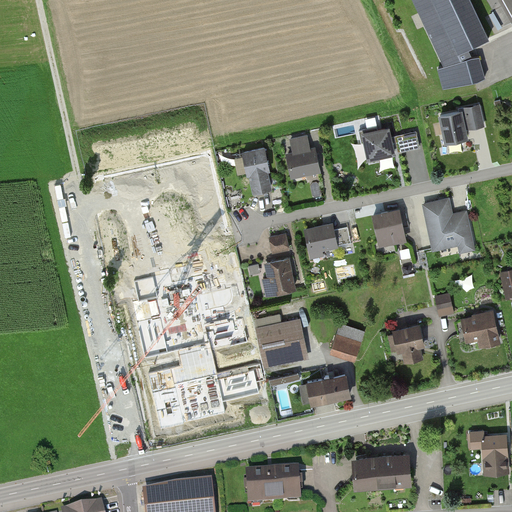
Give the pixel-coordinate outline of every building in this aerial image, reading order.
[(416,0),(444,61),(495,38),(477,0),(416,0)] [(484,106),(442,116),(449,145),(474,139),(472,131),(488,127),(484,106)] [(366,134),(373,161),(424,149),(420,132),(396,138),(394,127),(366,134)] [(290,156),(295,179),(324,173),(320,150),(314,151),(311,136),(293,140),(296,155),(290,156)] [(269,150),(237,156),(241,176),(253,173),(257,195),(277,190),(269,150)] [(453,199),(425,205),(434,252),(461,247),(462,255),(478,252),(470,211),(456,214),(453,199)] [(405,209),(377,215),(384,248),(412,242),(405,209)] [(335,225),(308,230),(314,260),(327,258),(326,251),(339,249),(335,225)] [(272,238),(275,253),(293,250),(290,234),(272,238)] [(298,292),(292,259),(269,264),(271,279),(266,280),(269,298),(298,292)] [(250,273),(261,271),(259,262),(249,264),(250,273)] [(511,271),(502,274),(508,300),(511,299),(511,271)] [(452,293),(437,297),(442,317),(457,314),(452,293)] [(497,311),(466,318),(471,343),(482,340),(484,348),(504,343),(497,311)] [(256,328),(264,368),(311,358),(303,319),(256,328)] [(424,324),(396,331),(401,354),(408,352),(410,363),(426,359),(423,349),(429,348),(424,324)] [(340,325),(332,350),(355,358),(364,333),(340,325)] [(308,382),(313,403),(350,395),(345,374),(308,382)] [(285,375),(270,378),(271,385),(286,381),(285,375)] [(511,474),(511,456),(511,434),(496,435),(496,430),(473,431),(474,451),(486,451),(488,476),(511,474)] [(393,455),(357,455),(358,485),(415,484),(415,454),(393,455)] [(251,472),(253,506),(307,502),(304,469),(251,472)] [(177,481),(143,489),(145,511),(217,511),(213,477),(177,481)] [(109,511),(108,502),(68,509),(68,511),(109,511)]
